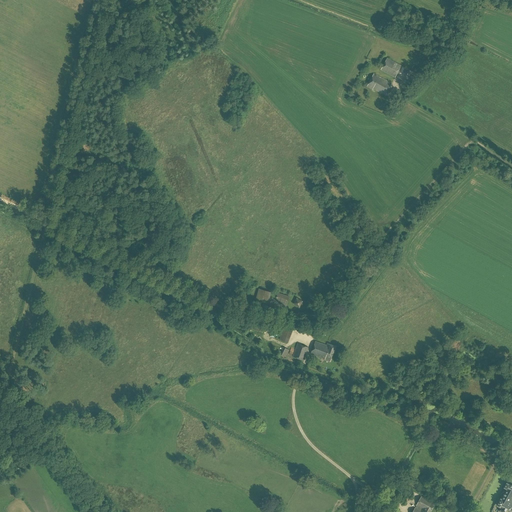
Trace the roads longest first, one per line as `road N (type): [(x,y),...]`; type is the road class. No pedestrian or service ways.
road 1 (track): [(0,200),(217,307),(293,327),(292,316),(335,302),(474,142)]
road 2 (track): [(47,224),(9,382),(97,511)]
road 3 (track): [(474,142),(398,96),(455,39),(475,0)]
road 4 (track): [(308,334),(294,413),(309,443),(354,479),(356,511)]
